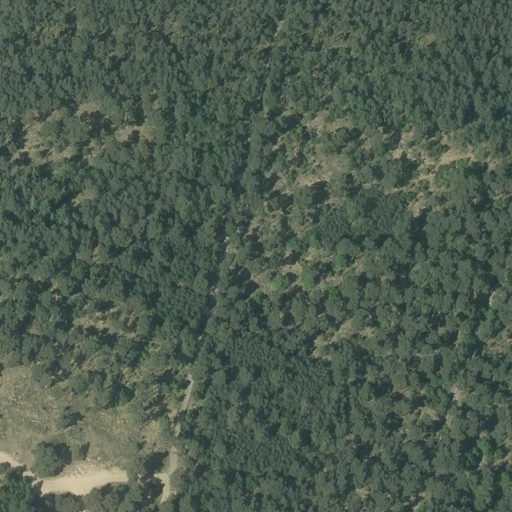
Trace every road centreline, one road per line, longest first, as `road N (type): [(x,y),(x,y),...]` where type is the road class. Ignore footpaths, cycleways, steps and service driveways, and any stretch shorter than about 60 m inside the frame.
road 1 (track): [(175,470),(290,0)]
road 2 (track): [(511,245),(417,507)]
